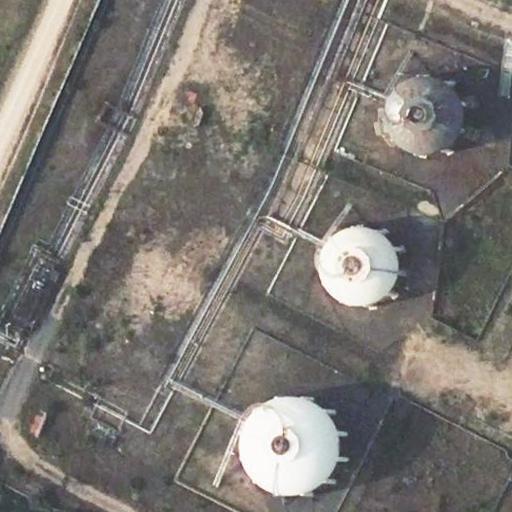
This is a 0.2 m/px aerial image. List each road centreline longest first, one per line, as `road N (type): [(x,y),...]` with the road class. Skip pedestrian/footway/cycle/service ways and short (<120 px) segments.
road 1 (track): [(207,0),(55,311)]
road 2 (track): [(119,511),(24,464),(2,436),(55,311)]
road 3 (track): [(0,138),(56,0)]
